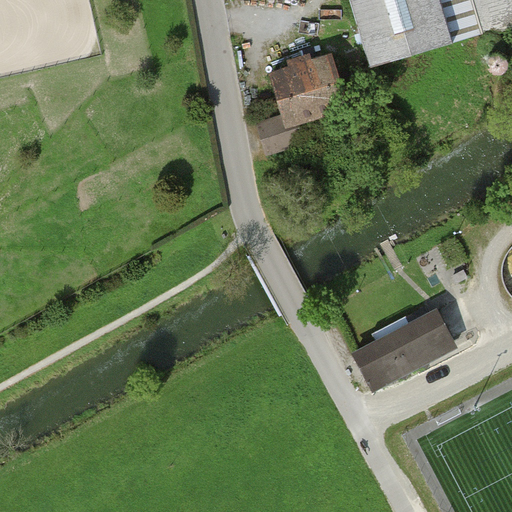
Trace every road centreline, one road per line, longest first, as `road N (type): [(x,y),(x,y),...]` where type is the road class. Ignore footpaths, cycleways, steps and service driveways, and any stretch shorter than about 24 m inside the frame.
road 1 (residential): [(211,0),(255,216),(298,314)]
road 2 (residential): [(407,511),(298,314)]
